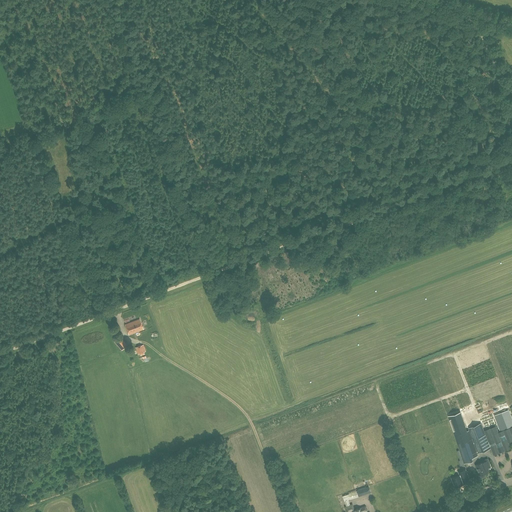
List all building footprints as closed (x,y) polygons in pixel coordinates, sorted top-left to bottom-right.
[(125,324),(129,335),(144,329),(140,319),(125,324)] [(138,354),(146,351),(143,344),(135,347),(138,354)] [(494,454),(511,448),(508,442),(511,440),(511,427),(498,432),(495,426),(484,431),(494,454)] [(463,460),(459,461),(461,466),(464,465),(464,463),(470,461),(469,459),(478,456),(472,438),(469,430),(454,435),(457,443),(463,460)] [(479,478),(485,476),(484,474),(488,472),(486,466),(490,465),(487,459),(483,460),(484,462),(476,465),(479,473),(478,474),(479,478)] [(461,475),(452,478),(455,487),(464,484),(463,480),(464,480),(465,479),(464,478),(468,476),(465,469),(462,471),(463,474),(461,475)] [(369,486),(357,490),(359,496),(371,492),(369,486)]
